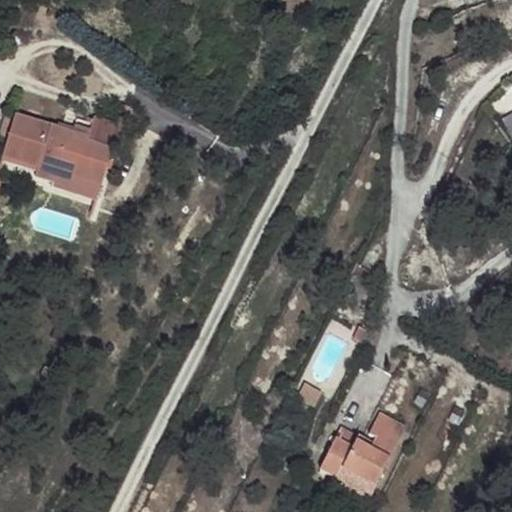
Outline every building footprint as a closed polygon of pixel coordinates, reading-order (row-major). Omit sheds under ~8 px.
[(7,108),(0,126),(0,149),(26,161),(23,169),(39,176),(42,170),(85,189),(101,155),(105,156),(115,132),(84,119),(73,145),(61,138),(64,131),(7,108)] [(39,176),(37,184),(79,204),(85,189),(42,170),(39,176)] [(365,347),(361,356),(370,359),(375,350),(365,347)] [(309,402),(303,416),(319,423),(325,410),(309,402)] [(380,511),(404,468),(399,465),(409,444),(389,433),(378,454),(381,455),(373,470),(360,464),(364,458),(364,457),(346,448),(324,490),(350,503),(344,511),(380,511)] [(364,458),(360,464),(373,470),(376,464),(364,458)]
